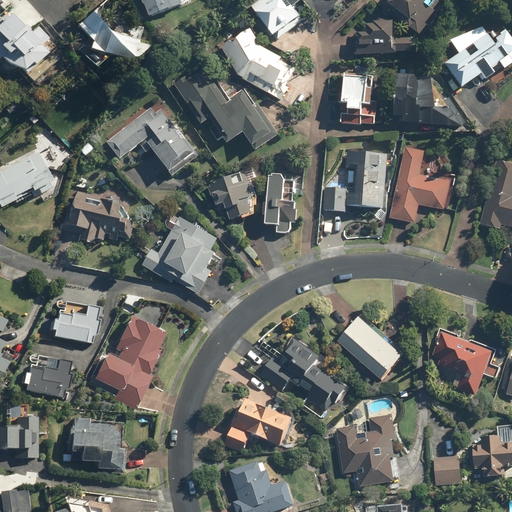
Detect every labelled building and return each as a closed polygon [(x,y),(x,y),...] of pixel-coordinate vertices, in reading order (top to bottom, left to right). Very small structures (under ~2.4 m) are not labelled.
[(140,0),(143,6),(144,6),(149,19),(182,7),(179,0),(140,0)] [(267,0),(262,0),(251,8),(272,38),(273,37),(276,41),(302,23),(286,0),(276,0),(271,4),(267,0)] [(327,0),(311,0),(310,2),(329,22),(338,14),(334,10),(343,0),(328,0),(328,1),(327,0)] [(389,0),(383,8),(420,37),(438,14),(425,4),(428,0),(389,0)] [(91,44),(89,50),(129,65),(130,62),(132,62),(146,49),(136,46),(136,44),(105,32),(96,23),(103,3),(89,15),(86,18),(75,27),(91,44)] [(0,60),(5,66),(20,74),(21,73),(24,76),(45,57),(43,55),(38,49),(46,42),(35,29),(27,35),(26,34),(27,33),(22,27),(20,29),(9,16),(7,18),(5,15),(0,19),(0,60)] [(355,35),(355,56),(396,56),(396,53),(412,53),(412,39),(396,39),(396,35),(393,35),(393,32),(394,32),(395,24),(389,19),(379,19),(374,24),(373,24),(373,26),(365,26),(365,35),(355,35)] [(289,89),(285,87),(295,70),(280,61),(281,60),(261,49),(250,30),(221,47),(238,77),(282,102),(289,89)] [(488,35),(444,65),(462,90),(482,76),(485,81),(495,74),(493,70),(501,65),(505,71),(511,66),(511,62),(508,57),(511,54),(511,39),(505,30),(500,34),(501,36),(496,40),(499,45),(496,47),(488,35)] [(242,135),(255,153),(279,137),(257,104),(253,107),(243,91),(230,100),(208,68),(190,80),(188,77),(174,86),(201,126),(210,120),(227,145),(242,135)] [(372,77),(344,75),(342,95),(338,95),(338,105),(341,105),(340,125),(361,127),(361,125),(374,126),(376,103),(370,102),(372,77)] [(463,129),(431,83),(417,84),(414,78),(406,78),(396,77),(393,123),(420,125),(420,131),(434,131),(434,127),(463,129)] [(150,151),(172,178),(199,157),(162,110),(155,115),(151,110),(107,144),(120,160),(139,145),(146,154),(150,151)] [(404,148),(389,220),(415,225),(419,206),(444,211),(451,182),(419,175),(424,152),(404,148)] [(0,208),(14,202),(12,199),(29,190),(31,193),(52,183),(36,153),(0,171),(0,208)] [(384,210),(388,155),(347,153),(346,169),(355,170),(354,190),(325,188),(323,212),(347,213),(347,207),(384,210)] [(511,164),(497,160),(480,225),(501,231),(502,227),(511,229),(511,164)] [(226,212),(230,222),(241,218),(242,220),(252,216),(254,216),(254,207),(256,207),(256,198),(248,171),(236,174),(237,176),(215,183),(215,184),(209,186),(210,189),(208,190),(211,198),(213,197),(218,212),(225,210),(225,212),(226,212)] [(284,178),(268,177),(265,227),(276,228),(276,234),(279,235),(288,235),(290,232),(291,224),(296,225),(297,210),(295,210),(295,203),(293,203),(294,183),(283,182),(284,178)] [(89,245),(95,241),(103,243),(105,235),(110,236),(109,240),(117,241),(117,238),(130,241),(134,224),(121,221),(122,220),(120,215),(122,206),(118,205),(119,202),(77,192),(75,199),(73,207),(67,206),(61,230),(81,235),(79,243),(89,245)] [(152,250),(142,267),(172,285),(174,282),(198,296),(212,273),(206,269),(216,254),(211,251),(217,241),(180,219),(159,254),(152,250)] [(53,332),(52,338),(91,346),(92,338),(95,338),(98,322),(95,322),(97,309),(64,302),(63,305),(58,304),(55,320),(52,319),(50,332),(53,332)] [(146,324),(130,316),(114,350),(119,352),(116,359),(107,355),(106,357),(103,356),(88,385),(115,398),(113,401),(135,411),(151,378),(147,376),(159,352),(156,351),(164,335),(146,326),(146,324)] [(0,375),(9,359),(8,359),(11,355),(1,350),(4,345),(0,343),(0,335),(7,323),(0,319),(0,375)] [(337,343),(381,382),(402,358),(358,319),(337,343)] [(491,365),(496,351),(470,341),(469,343),(459,339),(460,337),(440,329),(435,342),(438,343),(432,357),(440,360),(438,366),(462,375),(456,390),(460,391),(459,394),(472,398),(472,396),(476,397),(484,375),(496,380),(500,369),(491,365)] [(320,358),(293,339),(277,361),(272,358),(258,378),(281,394),(290,381),(309,394),(301,405),(321,418),(332,403),(335,405),(346,389),(314,366),(320,358)] [(25,385),(24,392),(65,400),(70,376),(67,376),(69,363),(36,356),(34,366),(30,365),(28,374),(24,373),(24,377),(22,377),(20,384),(25,385)] [(292,420),(241,398),(235,412),(237,412),(230,427),(232,428),(223,447),(242,455),(251,435),(280,448),(292,420)] [(355,427),(336,430),(343,474),(357,472),(359,488),(394,483),(390,460),(394,459),(392,442),(396,441),(392,416),(369,419),(371,432),(365,433),(366,439),(358,440),(355,427)] [(2,429),(0,428),(0,450),(14,451),(14,460),(37,460),(37,419),(15,419),(15,427),(2,428),(2,429)] [(109,429),(102,426),(98,426),(87,426),(87,421),(72,420),(71,430),(67,429),(66,454),(69,454),(69,461),(78,462),(78,463),(96,464),(95,470),(100,470),(119,472),(120,451),(116,451),(117,442),(115,435),(109,429)] [(511,443),(500,444),(500,438),(480,439),(481,446),(472,446),(474,471),(482,470),(483,479),(503,477),(502,469),(511,468),(511,443)] [(458,458),(433,459),(435,486),(460,485),(458,458)] [(258,463),(228,472),(237,501),(233,503),(235,511),(281,511),(294,508),(286,483),(272,487),(267,472),(265,472),(263,464),(258,465),(258,463)] [(12,492),(0,493),(0,511),(28,511),(26,491),(12,493),(12,492)] [(106,511),(105,506),(71,498),(64,505),(66,509),(57,511),(106,511)]
